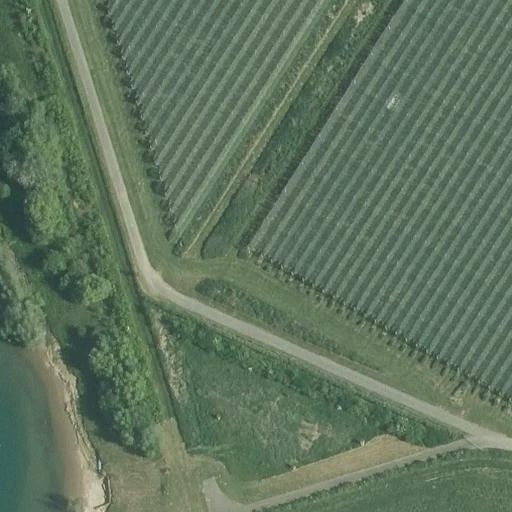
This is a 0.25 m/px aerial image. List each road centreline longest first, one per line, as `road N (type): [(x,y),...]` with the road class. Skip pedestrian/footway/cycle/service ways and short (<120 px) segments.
road 1 (track): [(219,511),(63,0)]
road 2 (track): [(511,447),(493,436),(253,511)]
